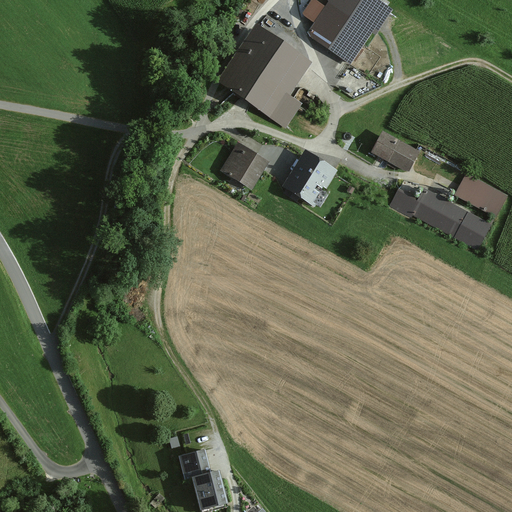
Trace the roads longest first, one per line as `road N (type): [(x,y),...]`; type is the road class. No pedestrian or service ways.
road 1 (track): [(276,0),(227,59),(203,132),(185,151),(170,193),(157,316),(213,429)]
road 2 (residential): [(0,105),(168,135),(237,123),(306,146),(322,142),(337,115)]
road 3 (unclassified): [(100,463),(0,244)]
road 4 (track): [(51,349),(100,231),(110,161),(134,129)]
road 5 (track): [(337,115),(456,65),(473,62),(511,81)]
road 6 (residential): [(0,402),(55,469),(100,463)]
